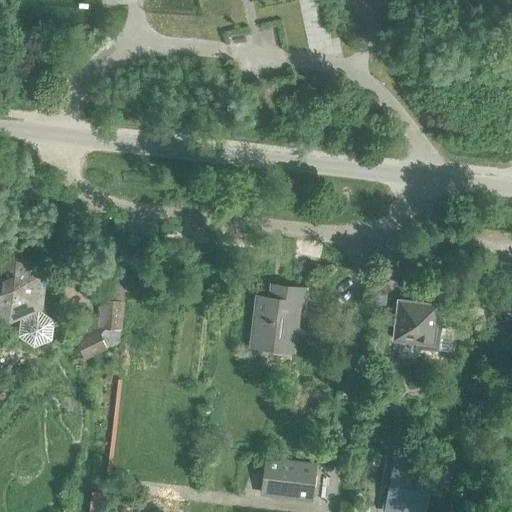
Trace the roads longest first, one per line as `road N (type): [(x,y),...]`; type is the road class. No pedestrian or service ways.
road 1 (residential): [(432,181),(403,111),(357,66),(321,61),(148,46),(104,66),(67,105),(52,136)]
road 2 (residential): [(52,136),(82,195),(121,209),(361,239),(394,228),(432,181)]
road 3 (unclassified): [(432,181),(52,136)]
